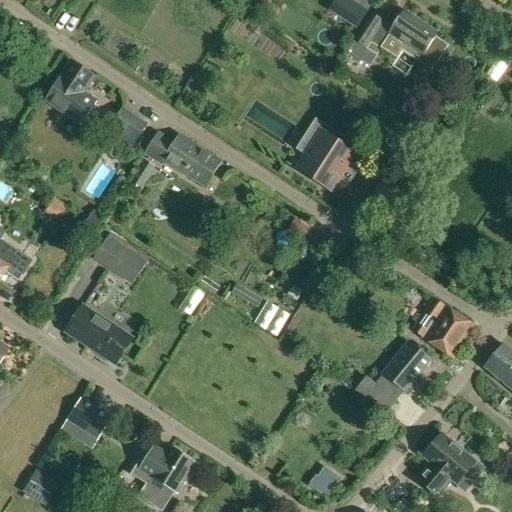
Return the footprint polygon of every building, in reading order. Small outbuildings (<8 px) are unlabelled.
[(265,0),(246,0),(260,9),(265,0)] [(370,12),(350,0),(337,0),(331,11),(359,29),(370,12)] [(358,44),(351,55),(371,67),(381,49),(396,59),(405,45),(422,57),(425,54),(429,56),(435,56),(439,54),(443,48),(443,44),(441,39),(436,36),(438,33),(404,11),(393,28),(373,14),(354,42),(358,44)] [(71,61),(45,101),(69,118),(71,115),(77,119),(85,106),(79,102),(96,77),(71,61)] [(497,61),(488,75),(497,81),(506,67),(497,61)] [(434,125),(441,128),(448,125),(451,118),(448,111),(441,108),(434,111),(431,118),(434,125)] [(146,126),(122,110),(109,131),(133,146),(146,126)] [(322,132),(298,169),(331,191),(355,154),(322,132)] [(110,136),(102,149),(113,157),(122,144),(110,136)] [(163,160),(164,161),(205,187),(221,163),(179,136),(175,142),(163,160)] [(398,170),(404,162),(396,157),(390,165),(398,170)] [(111,159),(91,191),(108,203),(129,170),(111,159)] [(128,185),(139,192),(155,167),(144,159),(128,185)] [(389,175),(370,203),(392,217),(410,189),(389,175)] [(25,216),(37,199),(28,193),(16,209),(25,216)] [(94,212),(85,226),(96,233),(105,220),(94,212)] [(299,221),(292,233),(302,239),(309,228),(299,221)] [(107,264),(123,274),(135,256),(119,246),(107,264)] [(0,259),(0,280),(10,266),(0,259)] [(309,261),(303,271),(313,276),(318,266),(309,261)] [(301,291),(292,286),(286,294),(295,300),(301,291)] [(435,299),(413,331),(422,338),(454,360),(476,327),(435,299)] [(70,331),(119,365),(137,338),(88,305),(70,331)] [(382,374),(405,393),(432,360),(410,341),(382,374)] [(0,362),(8,350),(0,344),(0,362)] [(484,369),(511,391),(511,352),(504,345),(484,369)] [(70,423),(98,441),(112,418),(85,401),(70,423)] [(418,481),(438,497),(452,480),(457,485),(476,463),(442,435),(424,457),(432,464),(418,481)] [(136,475),(149,484),(139,499),(159,511),(163,511),(176,493),(177,494),(196,464),(170,447),(166,454),(155,446),(136,475)] [(46,507),(61,485),(37,470),(23,492),(46,507)] [(326,481),(316,474),(309,485),(327,498),(334,487),(340,478),(332,472),(326,481)] [(207,506),(212,511),(238,511),(254,496),(234,477),(207,506)] [(404,500),(395,511),(396,511),(414,511),(416,510),(404,500)]
